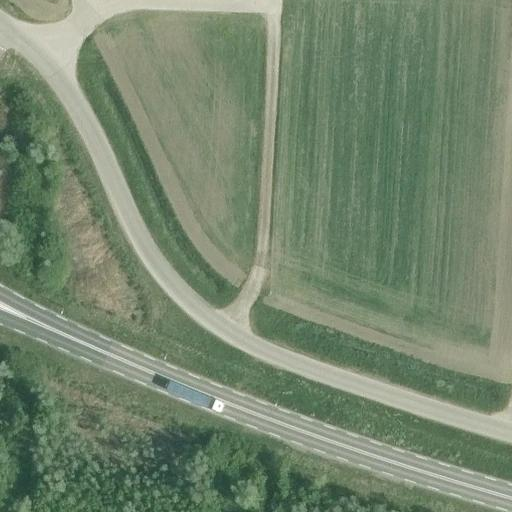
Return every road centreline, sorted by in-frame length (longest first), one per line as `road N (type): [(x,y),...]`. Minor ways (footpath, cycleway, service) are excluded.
road 1 (unclassified): [(511,433),(265,351),(203,315),(144,248),(72,95),(0,23)]
road 2 (primary): [(511,498),(244,411),(64,336)]
